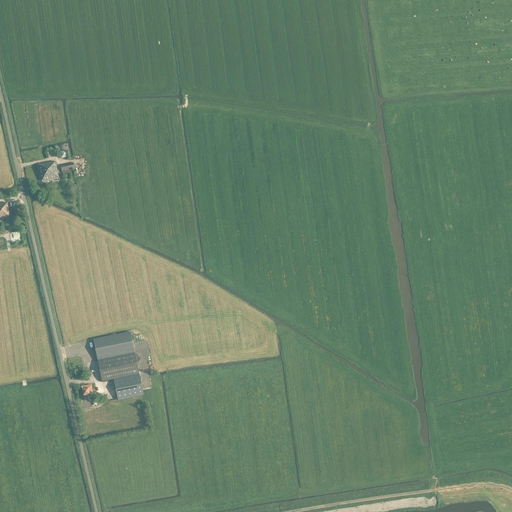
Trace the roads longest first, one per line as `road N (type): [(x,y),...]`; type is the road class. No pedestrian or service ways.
road 1 (unclassified): [(96,511),(0,91)]
road 2 (track): [(431,490),(291,511)]
